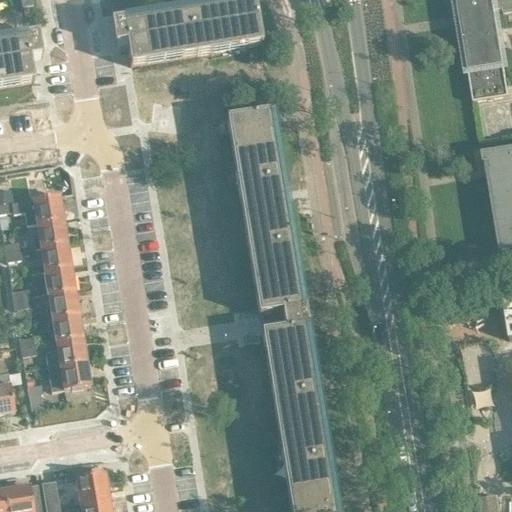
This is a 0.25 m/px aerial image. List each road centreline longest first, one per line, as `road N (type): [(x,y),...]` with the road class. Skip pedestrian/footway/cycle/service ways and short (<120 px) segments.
road 1 (secondary): [(420,511),(362,166)]
road 2 (residential): [(155,430),(116,186),(92,134)]
road 3 (secondary): [(316,0),(362,166)]
road 4 (secondary): [(362,166),(351,0)]
road 5 (residential): [(0,457),(155,430)]
road 6 (residential): [(92,134),(71,0)]
